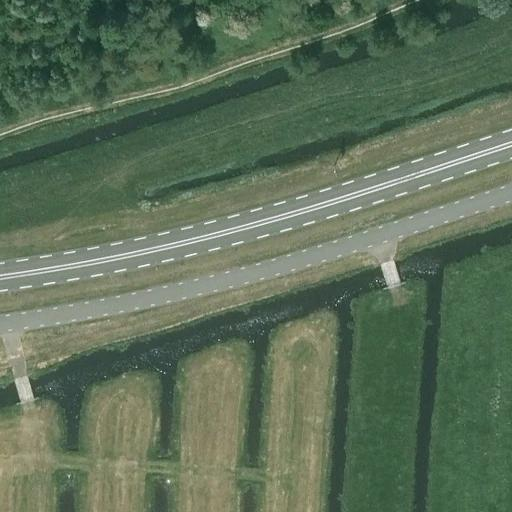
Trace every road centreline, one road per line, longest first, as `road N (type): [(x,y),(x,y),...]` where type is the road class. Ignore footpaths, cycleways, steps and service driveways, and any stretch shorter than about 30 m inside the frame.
road 1 (primary): [(0,277),(200,238),(511,143)]
road 2 (unclassified): [(511,191),(185,287),(0,323)]
road 3 (track): [(298,476),(26,463)]
